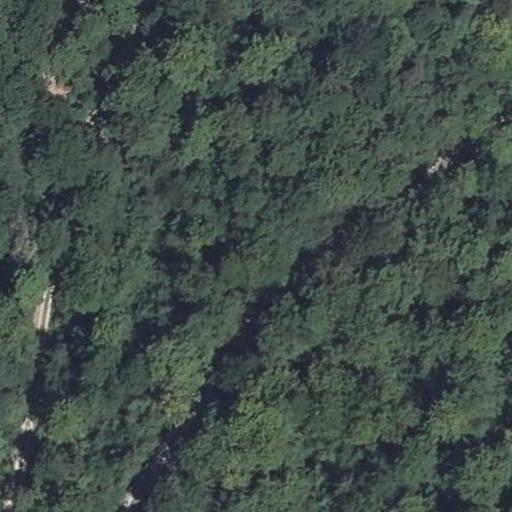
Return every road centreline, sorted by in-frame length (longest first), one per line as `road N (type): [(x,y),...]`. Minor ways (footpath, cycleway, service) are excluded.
road 1 (track): [(125,511),(269,302),(318,248),(380,197),(511,112)]
road 2 (track): [(154,0),(71,230),(3,511)]
